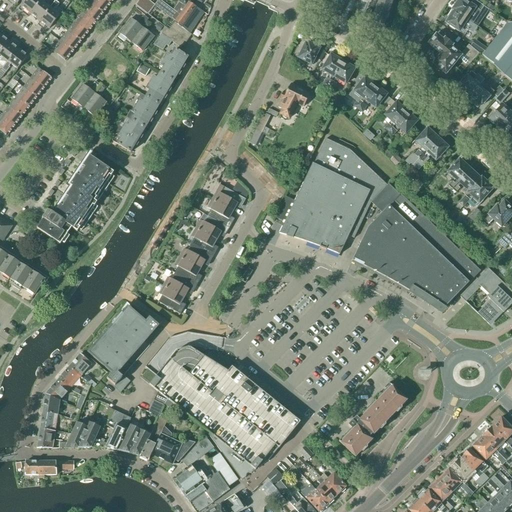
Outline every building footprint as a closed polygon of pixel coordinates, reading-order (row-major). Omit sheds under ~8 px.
[(40,1),(39,0),(25,0),(20,7),(30,14),(40,1)] [(50,8),(43,3),(45,1),(46,2),(47,0),(40,0),(40,1),(30,14),(40,22),(50,8)] [(103,14),(110,5),(103,0),(92,0),(89,4),(103,14)] [(149,8),(152,3),(147,0),(139,0),(139,1),(149,8)] [(170,17),(174,11),(159,0),(155,5),(152,3),(149,8),(145,13),(148,15),(155,6),(170,17)] [(180,0),(174,11),(178,14),(183,5),(186,0),(188,0),(180,0)] [(186,8),(189,4),(190,2),(193,4),(195,0),(201,4),(203,0),(188,0),(186,0),(183,5),(178,14),(180,16),(186,8)] [(328,0),(336,3),(336,4),(344,7),(343,8),(351,11),(350,12),(363,16),(362,18),(371,21),(371,22),(383,27),(392,0),(328,0)] [(467,21),(467,20),(472,14),(477,17),(481,12),(462,0),(458,0),(452,10),(467,21)] [(50,8),(40,22),(49,29),(60,16),(53,11),(55,8),(56,9),(59,4),(55,1),(50,8)] [(145,13),(149,8),(139,1),(135,5),(145,13)] [(95,24),(103,14),(89,4),(82,13),(95,24)] [(190,34),(204,13),(189,4),(186,8),(180,16),(176,22),(175,23),(190,34)] [(477,27),(467,20),(467,21),(452,10),(447,18),(448,19),(445,24),(464,36),(468,31),(473,34),(477,27)] [(180,16),(178,14),(174,11),(170,17),(176,22),(180,16)] [(88,33),(95,24),(82,13),(74,23),(88,33)] [(144,25),(148,20),(143,16),(139,21),(144,25)] [(131,43),(142,28),(130,19),(119,34),(131,43)] [(80,43),(88,33),(74,23),(67,32),(80,43)] [(191,35),(190,34),(175,23),(169,31),(164,27),(161,35),(172,42),(182,49),(191,35)] [(511,23),(507,24),(482,56),(511,83),(511,23)] [(157,24),(154,29),(159,33),(163,28),(157,24)] [(142,28),(131,43),(142,52),(154,37),(142,28)] [(73,52),(80,43),(67,32),(60,42),(73,52)] [(457,54),(450,48),(452,45),(446,40),(447,38),(439,32),(429,45),(434,49),(433,50),(432,51),(432,53),(431,53),(431,54),(431,55),(431,56),(431,57),(431,58),(431,59),(432,59),(433,60),(433,61),(434,62),(435,63),(434,65),(445,74),(458,58),(466,64),(467,62),(470,65),(479,54),(468,45),(461,54),(459,52),(457,54)] [(0,52),(8,42),(0,35),(0,52)] [(168,47),(172,42),(161,35),(154,45),(163,51),(166,46),(168,47)] [(475,39),(471,44),(482,52),(486,47),(475,39)] [(8,62),(18,49),(8,42),(0,52),(0,60),(0,58),(1,57),(7,62),(8,62)] [(65,62),(73,52),(60,42),(52,51),(65,62)] [(319,49),(312,45),(309,43),(307,46),(305,45),(296,62),(302,68),(305,62),(311,65),(319,49)] [(8,62),(7,62),(0,71),(0,80),(10,68),(9,67),(11,65),(17,70),(28,57),(18,49),(8,62)] [(125,126),(118,137),(121,139),(117,145),(130,153),(187,58),(174,50),(170,56),(168,55),(164,61),(163,59),(160,65),(161,66),(161,67),(163,68),(156,80),(154,78),(153,79),(151,77),(148,83),(150,84),(147,90),(149,92),(146,97),(140,94),(137,100),(139,102),(133,113),(130,111),(126,118),(122,124),(125,126)] [(326,91),(329,87),(342,62),(328,54),(326,59),(327,60),(321,71),(329,75),(328,76),(330,78),(329,80),(327,79),(324,84),(322,83),(321,86),(326,91)] [(342,62),(329,87),(326,91),(329,95),(332,89),(333,89),(336,84),(334,83),(335,81),(337,82),(338,81),(345,85),(352,74),(353,75),(356,70),(342,62)] [(145,77),(149,70),(140,65),(136,72),(145,77)] [(29,77),(44,89),(52,80),(36,68),(29,77)] [(478,87),(485,81),(478,75),(477,76),(472,72),(459,85),(461,87),(457,90),(462,95),(462,96),(466,100),(478,87)] [(37,99),(44,89),(29,77),(22,87),(37,99)] [(359,108),(376,86),(365,77),(354,92),(361,97),(355,105),(359,108)] [(83,109),(94,94),(83,85),(71,100),(83,109)] [(309,96),(300,91),(301,90),(290,85),(285,95),(282,93),(280,99),(283,100),(278,108),(282,110),(280,115),(289,119),(296,104),(303,108),(309,96)] [(383,109),(391,100),(386,96),(387,94),(376,86),(359,108),(363,111),(369,104),(376,109),(378,105),(383,109)] [(504,90),(499,86),(494,92),(489,88),(484,92),(478,87),(466,100),(471,105),(472,104),(477,108),(480,105),(482,106),(493,94),(497,98),(504,90)] [(29,108),(37,99),(22,87),(14,96),(29,108)] [(497,98),(495,100),(500,105),(509,95),(504,90),(497,98)] [(94,94),(83,109),(94,118),(106,103),(94,94)] [(22,117),(29,108),(14,96),(7,106),(22,117)] [(389,133),(407,112),(397,103),(396,104),(391,100),(383,109),(388,113),(385,116),(391,122),(385,129),(389,133)] [(0,115),(15,127),(22,117),(7,106),(0,114),(0,115)] [(499,128),(511,114),(511,107),(508,112),(501,106),(495,113),(493,112),(493,113),(493,114),(489,119),(490,120),(489,122),(493,125),(495,124),(499,128)] [(276,118),(278,114),(269,110),(267,113),(276,118)] [(407,112),(389,133),(393,136),(399,129),(405,135),(417,121),(407,112)] [(261,141),(264,135),(264,134),(262,133),(270,116),(263,113),(252,137),(248,144),(252,145),(255,139),(261,141)] [(511,114),(499,128),(503,132),(503,134),(506,137),(508,137),(509,138),(511,134),(511,114)] [(0,130),(7,136),(15,127),(0,115),(0,130)] [(342,134),(348,127),(341,121),(335,128),(342,134)] [(409,164),(412,166),(418,159),(419,159),(435,141),(437,139),(426,129),(422,133),(423,134),(415,143),(421,147),(418,151),(417,150),(413,154),(412,154),(410,155),(404,162),(408,165),(409,164)] [(367,140),(372,135),(366,130),(362,135),(367,140)] [(312,166),(279,234),(286,237),(286,238),(292,239),(293,238),(308,243),(320,248),(319,249),(325,251),(326,250),(339,255),(350,234),(355,236),(371,203),(387,186),(356,156),(350,151),(326,139),(313,166),(312,166)] [(418,159),(412,166),(418,171),(429,160),(427,158),(430,155),(436,161),(444,152),(445,153),(449,149),(437,139),(435,141),(419,159),(418,159)] [(396,167),(401,160),(395,155),(389,161),(396,167)] [(48,224),(43,220),(37,230),(60,245),(62,243),(64,244),(69,237),(67,235),(71,228),(77,232),(79,230),(81,231),(97,207),(95,206),(97,203),(94,201),(96,199),(98,201),(114,177),(112,176),(113,173),(89,157),(70,186),(72,188),(54,215),(48,224)] [(452,190),(471,170),(460,160),(452,168),(451,167),(449,170),(449,171),(447,173),(457,181),(454,184),(453,182),(448,187),(452,190)] [(469,193),(481,179),(471,170),(452,190),(456,193),(460,189),(458,187),(460,185),(469,192),(469,193)] [(469,192),(468,193),(468,194),(462,201),(466,205),(470,201),(470,202),(474,198),(480,204),(493,190),(481,179),(469,193),(469,192)] [(212,200),(233,212),(237,204),(242,207),(245,200),(220,185),(212,200)] [(388,185),(387,186),(371,203),(382,214),(369,227),(368,227),(352,261),(353,262),(354,260),(364,264),(363,266),(376,273),(387,279),(398,285),(410,292),(411,290),(421,296),(419,298),(420,299),(422,297),(431,303),(430,305),(431,306),(432,304),(441,310),(440,312),(479,272),(388,185)] [(229,220),(233,212),(212,200),(207,208),(211,211),(208,217),(229,229),(233,222),(229,220)] [(506,223),(511,216),(511,207),(503,200),(488,216),(482,223),(487,227),(493,221),(501,228),(502,227),(503,228),(504,228),(505,228),(506,227),(506,226),(507,226),(507,225),(507,224),(506,223)] [(459,204),(456,207),(460,211),(463,208),(466,205),(462,201),(459,204)] [(473,223),(482,213),(476,208),(468,218),(473,223)] [(48,224),(54,215),(48,211),(42,220),(43,220),(48,224)] [(225,236),(229,229),(208,217),(204,223),(200,221),(195,229),(216,241),(221,233),(225,236)] [(0,240),(2,242),(12,227),(0,219),(0,240)] [(212,248),(216,241),(195,229),(191,237),(195,239),(192,246),(213,258),(217,251),(212,248)] [(511,235),(511,236),(510,234),(509,236),(506,233),(497,242),(505,249),(509,245),(511,248),(511,235)] [(209,264),(213,258),(192,246),(188,252),(184,249),(179,258),(200,269),(205,262),(209,264)] [(0,268),(9,254),(0,247),(0,268)] [(0,273),(10,280),(22,262),(9,254),(0,268),(0,273)] [(196,277),(200,269),(179,258),(175,266),(179,268),(175,274),(197,286),(200,279),(196,277)] [(22,288),(34,269),(22,262),(10,280),(22,288)] [(41,285),(46,278),(46,277),(34,269),(22,288),(34,296),(41,285)] [(511,300),(511,292),(488,269),(491,273),(481,283),(477,280),(460,298),(466,303),(480,287),(489,295),(486,298),(490,301),(477,314),(488,325),(503,309),(505,311),(511,304),(511,301),(511,300)] [(193,293),(197,286),(175,274),(172,280),(168,278),(163,286),(184,298),(188,290),(193,293)] [(180,305),(184,298),(163,286),(158,294),(163,297),(159,303),(180,315),(184,308),(180,305)] [(146,324),(130,310),(131,309),(127,304),(122,311),(123,313),(117,320),(115,319),(112,322),(114,324),(108,331),(105,330),(103,334),(104,335),(98,342),(96,342),(93,345),(94,347),(88,354),(111,374),(106,379),(120,391),(127,382),(117,373),(157,327),(149,320),(146,324)] [(167,339),(145,367),(156,376),(149,385),(158,392),(154,401),(163,406),(166,399),(206,432),(241,481),(245,477),(245,474),(248,474),(250,475),(269,460),(278,448),(278,449),(299,423),(208,349),(223,352),(225,339),(186,333),(167,339)] [(69,367),(81,377),(91,364),(80,355),(69,367)] [(70,390),(81,377),(69,367),(59,380),(70,390)] [(147,370),(140,378),(149,385),(156,376),(147,370)] [(86,383),(90,386),(90,385),(94,388),(97,385),(91,380),(91,379),(87,375),(83,379),(86,382),(86,383)] [(60,402),(70,390),(59,380),(45,395),(60,402)] [(85,398),(90,386),(86,383),(82,393),(75,389),(73,392),(81,396),(85,398)] [(406,401),(389,384),(384,388),(385,389),(389,385),(391,388),(360,421),(356,417),(348,426),(353,431),(352,433),(354,435),(349,441),(347,438),(345,440),(341,444),(339,442),(341,444),(355,458),(372,441),(369,438),(372,434),(374,435),(379,429),(378,428),(384,423),(385,424),(395,413),(394,412),(400,406),(401,407),(406,401)] [(58,416),(60,402),(45,395),(42,414),(58,416)] [(85,399),(80,397),(76,406),(78,407),(77,409),(80,411),(85,399)] [(154,401),(148,413),(158,417),(163,406),(154,401)] [(109,422),(114,411),(108,408),(103,419),(109,422)] [(115,424),(120,414),(114,411),(109,422),(115,424)] [(55,431),(58,416),(42,414),(40,430),(55,431)] [(116,425),(126,429),(131,419),(120,414),(115,424),(116,425)] [(157,442),(164,429),(169,418),(161,414),(151,436),(150,435),(148,441),(140,457),(148,461),(151,455),(157,442)] [(102,424),(114,430),(116,425),(104,419),(102,424)] [(496,424),(491,428),(504,441),(510,447),(511,444),(511,441),(508,438),(511,433),(511,430),(501,419),(499,420),(498,420),(495,422),(496,424)] [(100,428),(89,424),(87,428),(77,424),(65,449),(90,449),(100,428)] [(127,430),(126,429),(116,425),(114,430),(105,449),(118,452),(126,435),(125,435),(127,430)] [(129,454),(140,431),(130,425),(128,430),(127,430),(125,435),(126,435),(118,452),(129,454)] [(491,428),(489,429),(488,429),(486,431),(486,433),(481,437),(495,451),(495,450),(504,441),(491,428)] [(171,435),(164,429),(157,442),(151,455),(172,465),(174,462),(177,464),(176,465),(177,465),(195,443),(194,444),(185,442),(181,445),(171,440),(171,435)] [(52,449),(55,431),(40,430),(37,450),(52,449)] [(148,441),(150,435),(140,431),(129,454),(139,457),(140,457),(148,441)] [(203,484),(217,474),(204,456),(214,449),(205,437),(182,462),(187,469),(172,480),(185,498),(203,485),(203,484)] [(506,462),(495,450),(495,451),(481,437),(481,438),(482,438),(477,442),(476,442),(473,444),(474,446),(472,447),(486,460),(491,455),(493,458),(495,458),(500,464),(501,466),(506,462)] [(301,458),(305,462),(307,461),(313,456),(305,447),(299,452),(302,456),(301,458)] [(461,460),(484,483),(488,479),(483,474),(481,473),(487,467),(470,450),(469,451),(466,451),(464,453),(464,455),(463,456),(464,457),(461,460)] [(228,488),(237,481),(219,455),(209,462),(228,488)] [(289,474),(295,469),(286,458),(279,464),(289,474)] [(305,462),(301,458),(296,462),(302,470),(307,465),(305,462)] [(479,488),(484,483),(461,460),(458,463),(457,462),(456,463),(454,463),(452,465),(452,468),(451,468),(464,482),(469,476),(471,478),(472,477),(476,481),(475,483),(479,488)] [(37,466),(36,463),(25,462),(25,476),(39,476),(39,466),(37,466)] [(39,466),(39,476),(56,476),(56,470),(74,470),(74,462),(56,462),(39,463),(36,463),(37,466),(39,466)] [(508,477),(511,475),(502,466),(499,468),(508,477)] [(267,479),(274,487),(283,479),(276,471),(267,479)] [(457,488),(459,489),(460,488),(469,498),(473,494),(464,484),(462,486),(448,471),(443,476),(443,475),(439,478),(440,479),(439,480),(451,493),(457,488)] [(209,492),(190,505),(194,511),(200,511),(212,504),(229,491),(217,474),(203,484),(209,492)] [(320,478),(337,496),(340,493),(342,494),(345,491),(345,489),(346,488),(333,474),(328,480),(324,475),(320,478)] [(490,480),(511,502),(511,485),(509,483),(505,488),(494,477),(491,480),(490,480)] [(333,500),(337,496),(320,478),(316,482),(321,486),(315,491),(328,505),(329,504),(330,504),(333,502),(333,500)] [(443,504),(442,506),(448,511),(453,511),(446,504),(447,504),(445,503),(447,501),(445,499),(451,493),(439,480),(437,482),(437,481),(433,485),(434,485),(429,490),(443,504)] [(509,507),(511,503),(511,502),(490,480),(487,483),(498,494),(493,499),(505,511),(510,507),(509,507)] [(185,498),(190,505),(209,492),(203,484),(203,485),(185,498)] [(328,505),(315,491),(311,486),(302,494),(307,499),(306,500),(317,511),(322,511),(325,509),(324,508),(328,505)] [(234,496),(245,507),(251,501),(239,488),(235,493),(234,496)] [(434,511),(437,510),(439,511),(441,510),(442,511),(448,511),(442,506),(428,491),(423,495),(421,495),(418,498),(418,500),(417,501),(427,511),(434,511)] [(238,511),(240,511),(245,507),(234,496),(208,511),(238,511)] [(297,504),(294,501),(290,496),(286,500),(293,507),(296,511),(314,511),(303,499),(297,504)] [(505,511),(493,499),(488,504),(482,498),(478,502),(488,511),(505,511)] [(408,511),(427,511),(417,501),(415,501),(412,504),(412,507),(408,511)] [(488,511),(478,502),(475,505),(482,510),(479,511),(488,511)]
